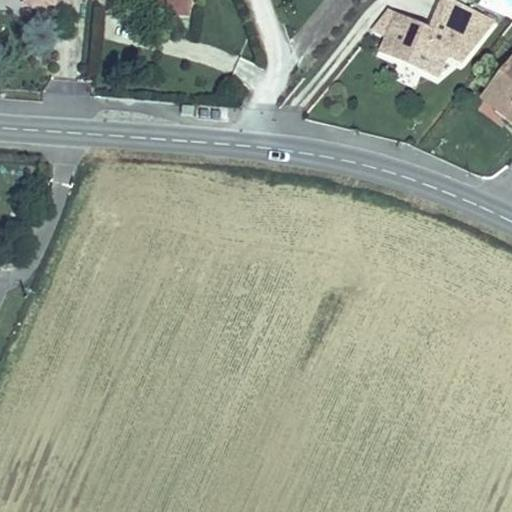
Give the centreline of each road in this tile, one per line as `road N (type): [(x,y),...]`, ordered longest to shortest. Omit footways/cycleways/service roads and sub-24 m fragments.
road 1 (tertiary): [(511,223),(345,160),(248,146)]
road 2 (tertiary): [(248,146),(0,128)]
road 3 (residential): [(248,146),(274,72),(255,0)]
road 4 (unknown): [(270,81),(323,55),(358,0)]
